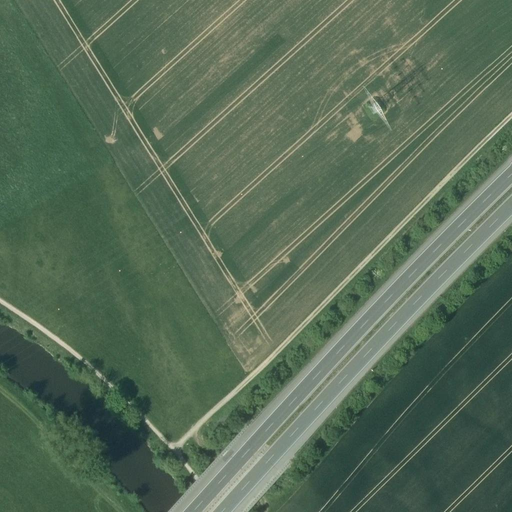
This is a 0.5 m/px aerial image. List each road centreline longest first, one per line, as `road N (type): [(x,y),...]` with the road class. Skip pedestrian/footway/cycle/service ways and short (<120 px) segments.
road 1 (track): [(178,455),(511,122)]
road 2 (motorway): [(511,173),(191,511)]
road 3 (motorway): [(220,511),(511,204)]
road 4 (track): [(0,304),(134,409),(223,511)]
